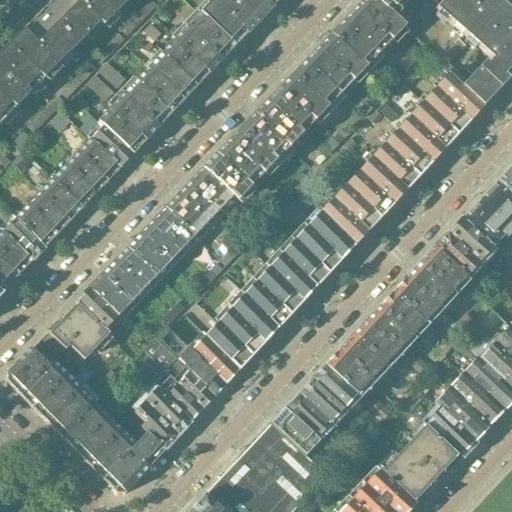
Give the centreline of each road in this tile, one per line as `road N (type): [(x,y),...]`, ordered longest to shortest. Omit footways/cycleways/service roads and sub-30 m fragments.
road 1 (residential): [(157,511),(511,130)]
road 2 (residential): [(332,0),(0,346)]
road 3 (tertiary): [(86,511),(0,425)]
